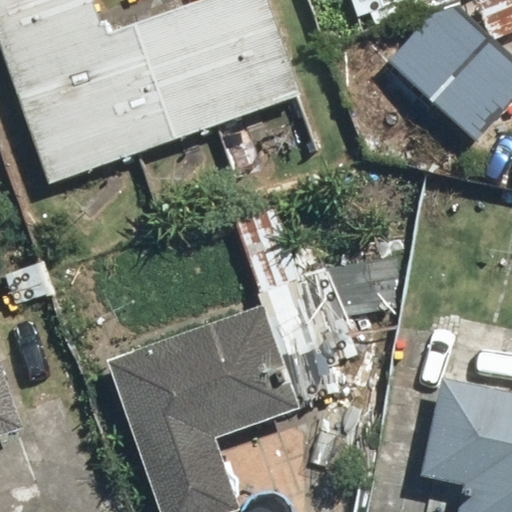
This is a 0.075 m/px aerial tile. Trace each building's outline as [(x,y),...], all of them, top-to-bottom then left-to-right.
[(0,0),(0,7),(61,185),(314,93),(280,0),(191,0),(123,25),(113,0),(0,0)] [(356,0),(361,13),(399,0),(356,0)] [(442,0),(397,50),(492,135),(511,112),(511,41),(504,35),(494,46),(442,0)] [(275,295),(118,350),(174,511),(228,511),(259,502),(234,431),(313,404),(275,295)] [(0,322),(0,436),(36,424),(0,322)] [(511,511),(511,384),(449,375),(434,472),(474,478),(469,511),(511,511)]
